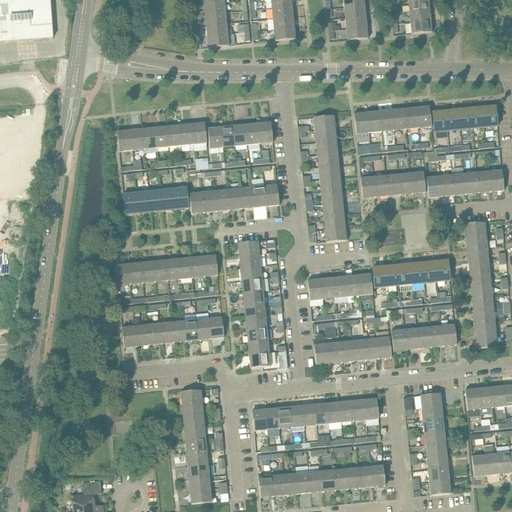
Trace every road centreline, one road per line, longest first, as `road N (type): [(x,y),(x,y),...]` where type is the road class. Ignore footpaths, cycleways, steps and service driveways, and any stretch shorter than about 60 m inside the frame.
road 1 (secondary): [(10,511),(77,56)]
road 2 (residential): [(282,71),(168,69),(77,56)]
road 3 (residential): [(448,70),(282,71)]
road 4 (residential): [(297,223),(282,71)]
road 5 (residential): [(298,388),(287,271),(301,263)]
road 6 (residential): [(403,502),(390,378)]
road 7 (residential): [(511,366),(390,378)]
road 8 (residential): [(233,390),(212,366),(124,374)]
